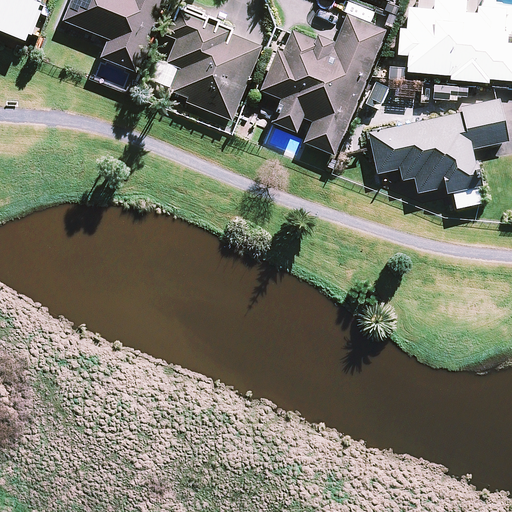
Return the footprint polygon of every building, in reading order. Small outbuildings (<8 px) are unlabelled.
[(0,0),(0,30),(28,41),(30,34),(39,37),(51,7),(42,4),(43,0),(0,0)] [(83,47),(91,50),(102,55),(101,58),(136,72),(164,0),(72,0),(64,21),(89,32),(83,47)] [(480,1),(473,0),(419,0),(419,9),(408,8),(406,29),(399,29),(397,54),(407,55),(406,71),(449,75),(449,79),(486,82),(486,88),(511,89),(511,44),(502,44),(505,8),(479,6),(480,1)] [(233,27),(181,6),(169,36),(177,39),(167,63),(178,68),(169,90),(187,98),(186,102),(232,121),(262,47),(230,34),(233,27)] [(385,30),(347,15),(334,49),(292,32),(283,54),(277,52),(261,91),(282,100),(273,123),(296,132),(302,117),(312,121),(303,142),(334,155),(385,30)] [(458,85),(430,83),(429,101),(457,102),(458,85)] [(480,203),(476,187),(482,185),(474,148),(507,141),(498,100),(455,109),(457,114),(367,133),(376,173),(399,169),(401,180),(413,178),(416,193),(444,187),(445,194),(452,192),(455,208),(480,203)]
